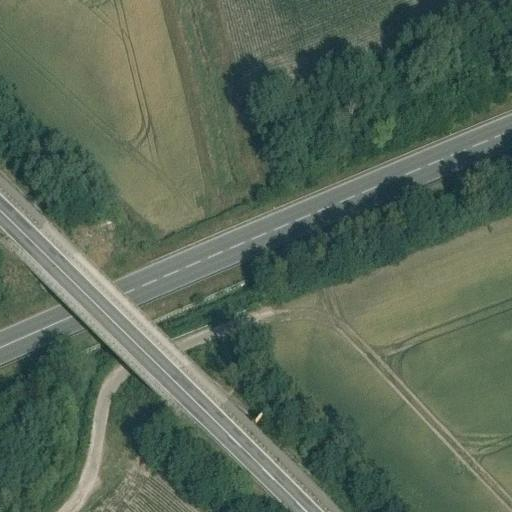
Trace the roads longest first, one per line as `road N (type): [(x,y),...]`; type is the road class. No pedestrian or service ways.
road 1 (primary): [(511,135),(0,354)]
road 2 (secondary): [(0,210),(302,511)]
road 3 (track): [(263,316),(121,369),(85,488),(65,511)]
